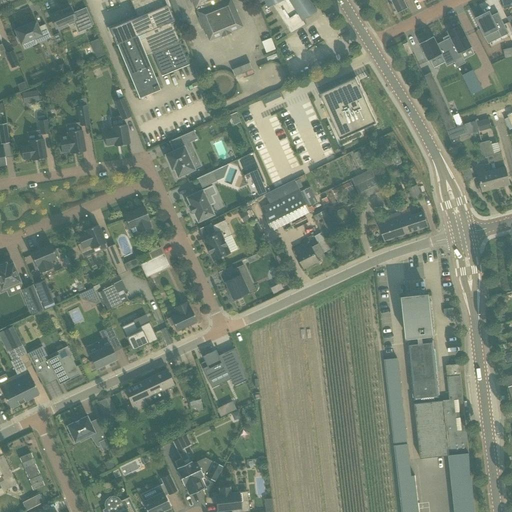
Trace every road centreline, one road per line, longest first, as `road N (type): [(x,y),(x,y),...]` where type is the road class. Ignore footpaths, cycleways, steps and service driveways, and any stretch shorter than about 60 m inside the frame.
road 1 (residential): [(222,331),(373,262),(456,236)]
road 2 (residential): [(37,417),(222,331)]
road 3 (secondary): [(497,511),(475,320)]
road 4 (residential): [(0,186),(143,163),(154,182)]
road 5 (residential): [(154,182),(0,243)]
road 6 (residential): [(154,182),(222,331)]
road 7 (secondary): [(439,163),(368,42)]
